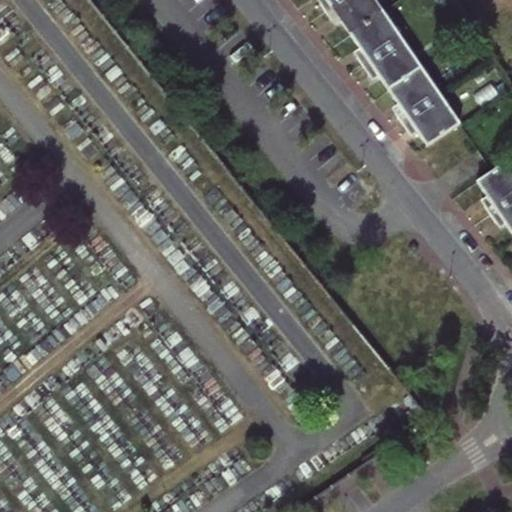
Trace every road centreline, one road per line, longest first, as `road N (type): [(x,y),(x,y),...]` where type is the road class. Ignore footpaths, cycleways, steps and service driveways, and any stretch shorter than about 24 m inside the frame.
road 1 (residential): [(245,0),(478,284),(511,345)]
road 2 (residential): [(508,430),(389,511)]
